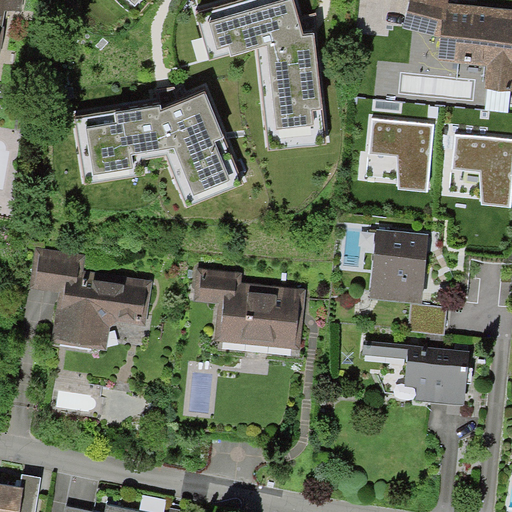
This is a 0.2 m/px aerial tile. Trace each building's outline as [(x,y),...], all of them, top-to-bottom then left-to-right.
[(116,0),(136,17),(150,0),(116,0)] [(304,34),(293,0),(235,0),(196,11),(209,60),(230,53),(231,56),(258,47),(268,150),(326,144),(314,33),(304,34)] [(511,91),(511,10),(454,4),(454,9),(445,8),(439,59),(487,63),(484,89),(511,91)] [(159,97),(74,112),(85,185),(145,175),(142,159),(165,157),(186,207),(243,184),(238,172),(244,168),(240,160),(237,161),(207,84),(186,91),(183,85),(157,91),(159,97)] [(427,190),(433,124),(372,118),(367,176),(398,178),(399,189),(427,190)] [(511,196),(511,139),(455,134),(449,191),(481,194),(482,204),(511,207),(511,196)] [(428,234),(376,229),(369,298),(422,303),(428,234)] [(67,270),(56,340),(104,347),(108,324),(118,317),(141,320),(143,311),(149,306),(151,296),(145,288),(146,282),(67,270)] [(294,344),(300,292),(239,285),(240,275),(228,273),(221,336),(294,344)] [(433,397),(461,400),(465,351),(413,346),(410,371),(436,374),(433,397)] [(16,511),(21,484),(0,480),(0,511),(16,511)] [(157,511),(106,500),(104,507),(67,499),(63,511),(157,511)]
